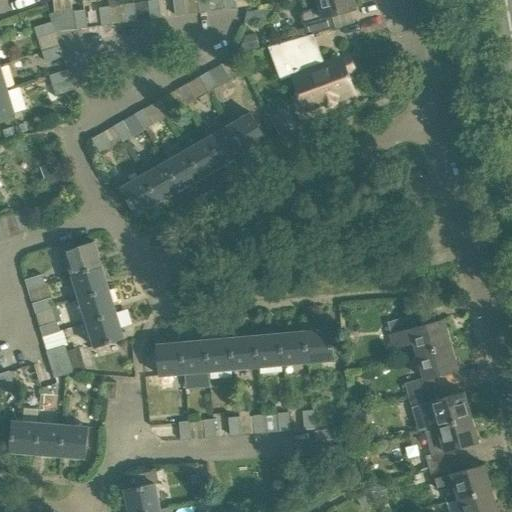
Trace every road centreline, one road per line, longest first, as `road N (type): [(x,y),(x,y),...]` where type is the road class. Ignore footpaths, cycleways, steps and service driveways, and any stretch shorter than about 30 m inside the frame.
road 1 (residential): [(108,213),(147,285),(432,108)]
road 2 (residential): [(511,406),(432,108)]
